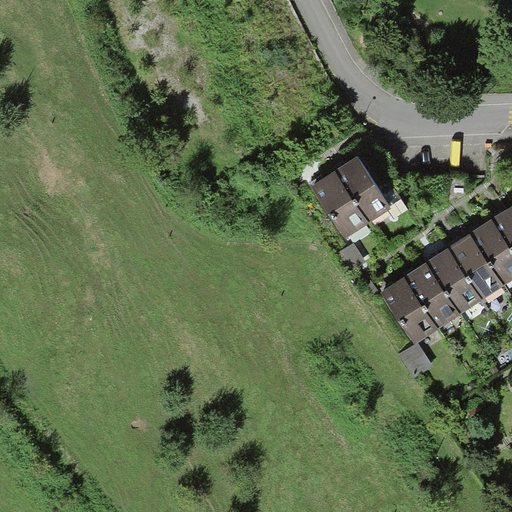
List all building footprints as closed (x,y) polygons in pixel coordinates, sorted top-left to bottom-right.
[(358,156),(335,171),(369,223),(392,208),(358,156)] [(346,238),(369,223),(335,171),(312,186),(346,238)] [(511,205),(492,218),(511,248),(511,205)] [(470,233),(504,285),(511,279),(511,248),(492,218),(470,233)] [(448,247),(482,299),(504,285),(470,233),(448,247)] [(426,261),(460,314),(482,299),(448,247),(426,261)] [(403,276),(438,328),(460,314),(426,261),(403,276)] [(381,290),(415,343),(438,328),(403,276),(381,290)]
